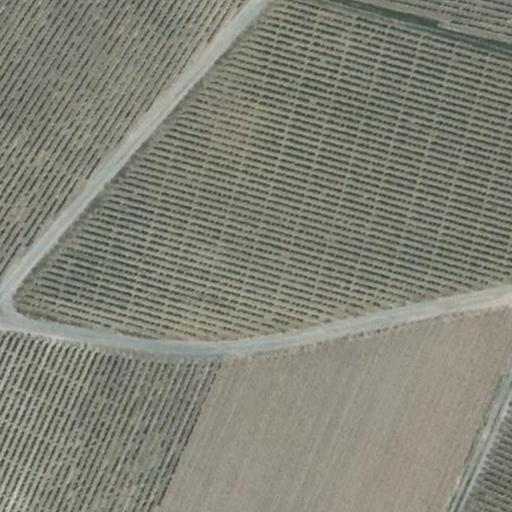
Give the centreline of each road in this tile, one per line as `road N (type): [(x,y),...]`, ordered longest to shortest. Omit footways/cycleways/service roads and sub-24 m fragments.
road 1 (track): [(511,299),(188,355),(65,336),(0,314)]
road 2 (track): [(0,292),(258,0)]
road 3 (track): [(454,511),(511,375)]
